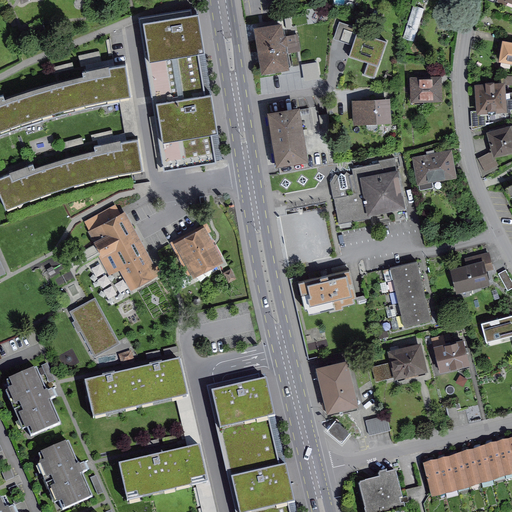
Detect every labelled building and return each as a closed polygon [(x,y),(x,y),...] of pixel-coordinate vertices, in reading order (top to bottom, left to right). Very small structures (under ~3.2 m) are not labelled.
[(424,9),(413,5),(403,38),(413,41),(424,9)] [(165,20),(188,164),(216,160),(212,135),(219,134),(213,94),(207,95),(200,55),(206,54),(200,15),(165,20)] [(357,31),(358,28),(339,21),(333,39),(352,45),(349,56),(368,62),(363,74),(374,78),(386,41),(357,31)] [(280,25),(256,29),(263,71),(291,67),(288,52),(297,50),(294,35),(282,37),(280,25)] [(511,43),(503,42),(500,60),(511,61),(511,62),(511,64),(511,43)] [(84,62),(84,69),(116,65),(115,59),(84,62)] [(317,63),(302,65),(304,80),(319,78),(317,63)] [(0,137),(8,134),(42,123),(73,115),(95,109),(120,105),(133,103),(127,65),(85,72),(86,76),(69,79),(50,85),(29,91),(8,98),(6,94),(0,95),(0,137)] [(410,94),(410,104),(424,104),(424,99),(440,99),(439,78),(412,79),(413,94),(410,94)] [(486,86),(478,87),(480,111),(481,110),(481,114),(485,114),(491,113),(491,109),(503,109),(503,112),(510,111),(510,108),(511,107),(511,91),(502,92),(502,85),(494,86),(493,82),(486,82),(486,86)] [(387,101),(355,103),(356,121),(377,120),(377,123),(388,123),(387,101)] [(297,109),(270,114),(274,139),(278,163),(305,159),(297,109)] [(481,110),(480,111),(473,111),(475,128),(486,125),(485,114),(481,114),(481,110)] [(511,139),(509,128),(490,133),(495,153),(505,151),(506,152),(511,150),(511,139)] [(12,174),(0,179),(0,196),(6,210),(21,203),(40,196),(64,188),(85,182),(104,177),(126,173),(145,171),(140,141),(123,143),(122,138),(95,145),(97,151),(80,155),(59,161),(37,168),(35,163),(11,172),(12,174)] [(449,152),(415,158),(421,188),(432,186),(431,180),(454,175),(449,152)] [(491,152),(479,159),(485,171),(497,164),(491,152)] [(375,212),(404,206),(394,157),(379,160),(379,163),(353,168),(354,173),(350,174),(346,171),(344,174),(341,172),(339,176),(335,174),(333,176),(334,178),(331,182),(334,184),(335,188),(336,192),(357,188),(358,193),(334,198),(339,224),(370,218),(370,213),(375,212)] [(115,206),(86,222),(97,242),(80,252),(82,257),(86,262),(113,247),(133,283),(153,273),(143,254),(138,247),(139,246),(125,221),(122,215),(120,216),(118,210),(115,206)] [(200,228),(172,243),(189,274),(217,259),(203,233),(209,230),(206,225),(200,228)] [(468,267),(453,270),(458,289),(487,282),(484,270),(492,268),(488,253),(466,259),(468,267)] [(390,267),(393,279),(419,273),(418,267),(417,261),(390,267)] [(324,275),(298,282),(305,309),(319,305),(321,310),(343,305),(341,300),(356,297),(349,269),(324,275)] [(393,279),(396,291),(422,284),(421,278),(419,273),(393,279)] [(396,291),(399,302),(425,296),(424,290),(422,284),(396,291)] [(399,302),(401,314),(428,308),(427,302),(425,296),(399,302)] [(94,299),(72,311),(95,354),(117,342),(94,299)] [(401,314),(404,326),(431,320),(429,314),(428,308),(401,314)] [(511,314),(481,322),(486,341),(511,334),(511,314)] [(462,341),(436,347),(439,359),(442,359),(444,369),(468,363),(462,341)] [(387,363),(391,377),(415,371),(416,376),(426,374),(419,345),(391,352),(393,362),(387,363)] [(108,374),(84,379),(93,415),(188,394),(180,357),(156,363),(108,374)] [(346,361),(319,368),(329,410),(341,407),(343,413),(357,410),(346,361)] [(376,381),(391,377),(387,363),(373,367),(376,381)] [(36,368),(6,382),(31,436),(61,423),(50,400),(55,398),(53,393),(52,390),(47,392),(36,368)] [(267,376),(207,390),(235,511),(289,511),(288,502),(294,500),(286,464),(279,466),(267,419),(276,417),(267,376)] [(455,403),(447,405),(451,418),(459,416),(455,403)] [(386,415),(366,420),(369,435),(390,430),(386,415)] [(349,431),(336,420),(328,430),(341,441),(349,431)] [(498,444),(497,444),(506,479),(511,477),(511,453),(509,441),(505,442),(505,441),(498,442),(498,444)] [(68,442),(38,455),(63,510),(92,497),(82,473),(87,471),(85,467),(84,463),(79,465),(68,442)] [(152,454),(118,462),(127,499),(207,480),(199,443),(152,454)] [(485,447),(485,448),(494,482),(506,479),(497,444),(493,445),(493,444),(486,445),(486,447),(485,447)] [(475,451),(473,451),(482,485),(494,482),(485,448),(481,449),(481,448),(474,450),(475,451)] [(463,455),(461,456),(470,488),(482,485),(473,451),(469,452),(469,451),(462,453),(463,455)] [(451,458),(449,459),(458,491),(470,488),(461,456),(457,456),(457,455),(450,457),(451,458)] [(439,461),(437,462),(445,494),(458,491),(449,459),(445,460),(445,458),(438,460),(439,461)] [(433,497),(445,494),(437,462),(433,463),(433,461),(426,463),(427,464),(425,465),(433,497)] [(379,478),(362,482),(367,500),(363,501),(365,511),(405,511),(396,471),(379,475),(379,478)] [(3,497),(0,498),(0,511),(15,511),(14,510),(13,506),(7,509),(3,497)]
